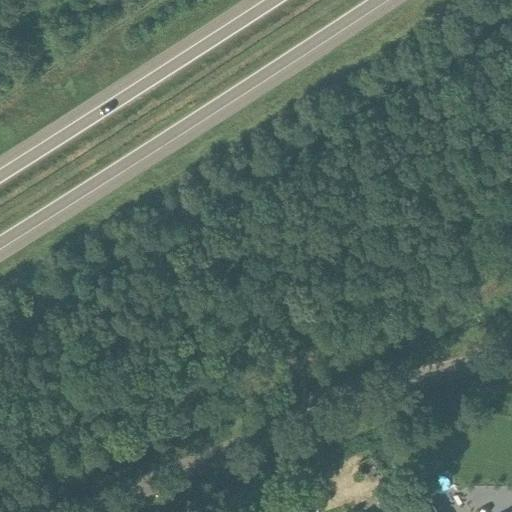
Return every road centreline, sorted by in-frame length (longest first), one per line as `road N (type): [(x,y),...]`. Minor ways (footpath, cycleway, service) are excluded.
road 1 (primary): [(0,242),(377,0)]
road 2 (unclassified): [(94,511),(375,394),(456,369),(511,366)]
road 3 (primary): [(275,0),(0,176)]
